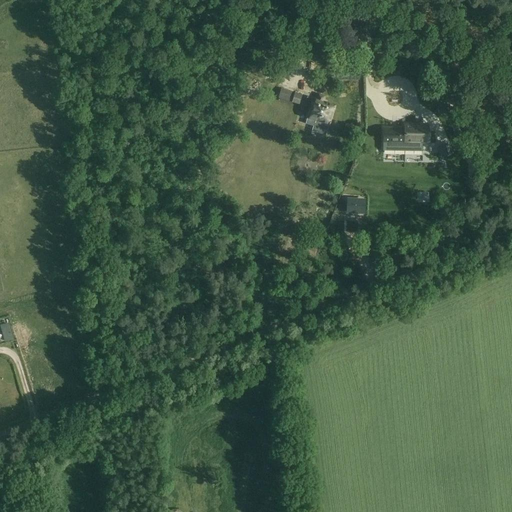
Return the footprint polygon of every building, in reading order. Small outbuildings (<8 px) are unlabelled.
[(302,95),(281,88),(278,97),(284,99),(284,100),(292,103),(293,102),(299,104),(302,95)] [(319,95),(317,101),(307,98),(305,106),(309,107),(306,117),(308,118),(306,124),(314,126),(312,131),(326,135),(329,124),(335,106),(322,102),(324,97),(319,95)] [(384,130),(384,144),(384,152),(423,152),(423,144),(429,144),(429,126),(405,126),(405,130),(384,130)] [(437,147),(441,158),(451,154),(447,143),(437,147)] [(477,156),(470,161),(475,170),(482,166),(477,156)] [(350,195),(345,212),(357,215),(361,198),(350,195)] [(2,326),(6,341),(14,339),(9,323),(2,326)]
